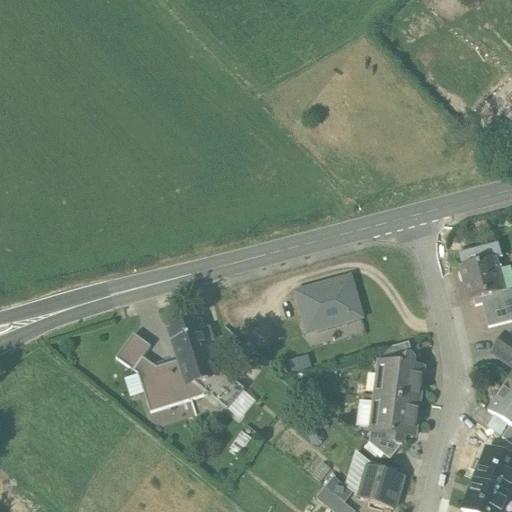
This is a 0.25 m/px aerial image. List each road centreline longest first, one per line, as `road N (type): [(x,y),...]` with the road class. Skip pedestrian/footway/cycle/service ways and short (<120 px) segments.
road 1 (secondary): [(0,338),(53,314),(426,214)]
road 2 (residential): [(426,214),(429,272),(453,382),(425,511)]
